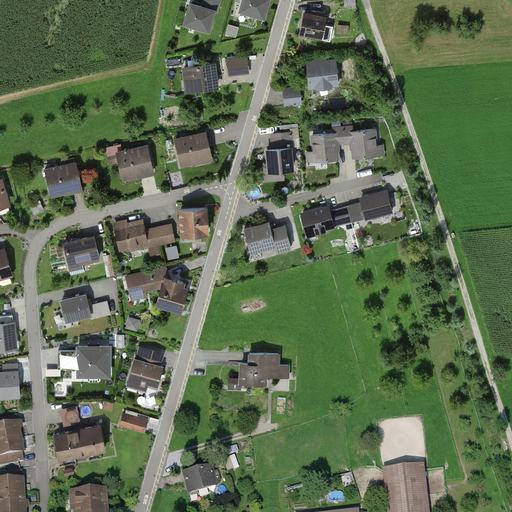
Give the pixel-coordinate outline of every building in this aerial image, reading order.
[(210,28),(216,5),(197,0),(188,0),(183,21),(210,28)] [(269,0),(239,0),(237,7),(265,15),(269,0)] [(316,15),(305,13),(301,32),(321,36),(321,38),(331,40),(334,26),(324,24),(326,17),(324,17),(325,13),(317,11),(316,15)] [(239,27),(229,24),(227,33),(236,36),(239,27)] [(246,57),(229,59),(231,75),(248,72),(246,57)] [(340,57),(310,59),(312,87),(342,85),(340,57)] [(219,62),(186,65),(188,92),(222,88),(219,62)] [(302,86),(286,87),(288,106),(304,105),(302,86)] [(335,132),(313,133),(314,151),(308,152),(308,161),(343,159),(342,145),(354,145),(355,157),(386,156),(386,144),(380,144),(380,130),(353,131),(352,126),(335,127),(335,132)] [(271,173),(298,170),(295,131),(272,133),(273,147),(269,147),(271,173)] [(210,132),(178,139),(184,166),(216,159),(210,132)] [(151,144),(120,151),(127,181),(158,174),(151,144)] [(79,162),(48,169),(54,197),(85,190),(79,162)] [(4,178),(0,178),(0,210),(13,206),(4,178)] [(387,193),(362,198),(366,217),(391,212),(387,193)] [(332,205),(303,212),(309,237),(338,229),(337,225),(345,223),(341,208),(333,210),(332,205)] [(212,206),(183,208),(184,236),(213,234),(212,206)] [(353,228),(361,226),(360,219),(352,220),(353,228)] [(129,220),(116,223),(123,250),(133,248),(134,252),(178,241),(174,226),(148,232),(146,222),(131,225),(129,220)] [(272,222),(247,228),(254,253),(277,247),(279,254),(296,250),(289,224),(274,228),(272,222)] [(97,236),(66,243),(73,270),(87,267),(86,263),(103,259),(97,236)] [(9,248),(0,250),(0,281),(18,276),(9,248)] [(170,277),(167,266),(127,276),(134,302),(162,295),(159,304),(185,313),(193,288),(189,286),(190,283),(170,277)] [(87,290),(59,298),(65,319),(93,311),(87,290)] [(264,298),(242,304),(244,315),(266,310),(264,298)] [(0,348),(19,347),(16,317),(0,318),(0,348)] [(113,340),(75,339),(74,371),(112,372),(113,340)] [(135,358),(130,378),(157,385),(162,367),(158,366),(162,353),(141,347),(137,359),(135,358)] [(283,353),(253,352),(252,361),(244,361),(243,379),(232,379),(232,390),(244,391),(244,386),(272,386),(272,379),(293,380),(293,365),(283,364),(283,353)] [(19,366),(0,366),(0,396),(21,395),(19,366)] [(64,425),(82,421),(78,403),(61,407),(64,425)] [(149,421),(125,414),(122,426),(145,434),(149,421)] [(16,417),(0,419),(0,457),(7,456),(9,463),(25,460),(16,417)] [(105,427),(58,435),(62,461),(109,453),(105,427)] [(214,468),(185,475),(190,495),(220,487),(214,468)] [(390,511),(432,511),(428,468),(387,472),(390,511)] [(0,511),(24,511),(22,473),(0,474),(0,511)] [(112,511),(111,492),(76,495),(76,511),(112,511)]
